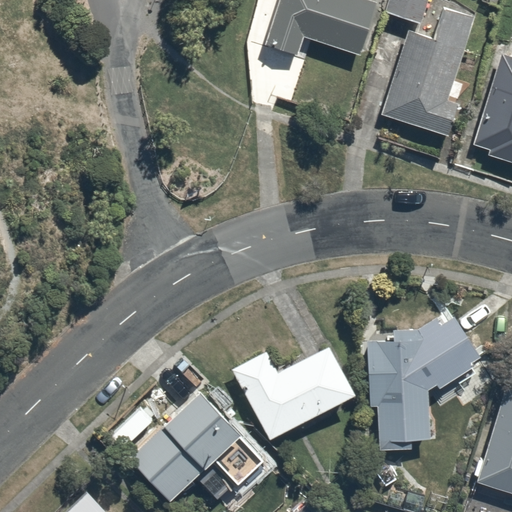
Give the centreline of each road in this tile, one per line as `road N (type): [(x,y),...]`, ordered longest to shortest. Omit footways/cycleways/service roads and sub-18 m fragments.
road 1 (residential): [(511,241),(409,221),(321,227),(250,246),(164,289)]
road 2 (unclassified): [(121,49),(135,181),(164,289)]
road 3 (residential): [(0,444),(164,289)]
